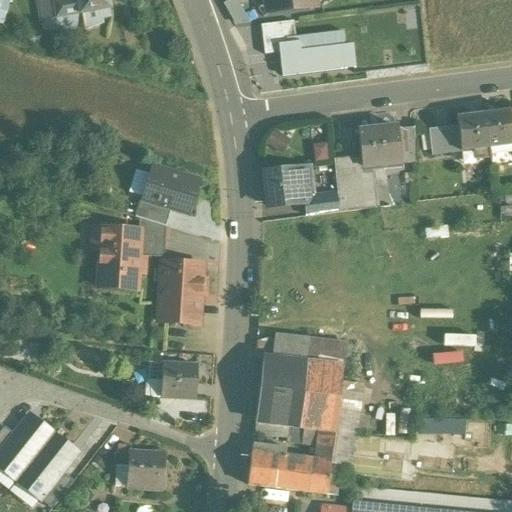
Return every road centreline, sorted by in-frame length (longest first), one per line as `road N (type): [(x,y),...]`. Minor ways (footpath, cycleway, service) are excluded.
road 1 (secondary): [(231,118),(241,219),(228,457)]
road 2 (residential): [(511,77),(231,118)]
road 3 (residential): [(16,386),(228,457)]
road 4 (secondary): [(194,0),(231,118)]
